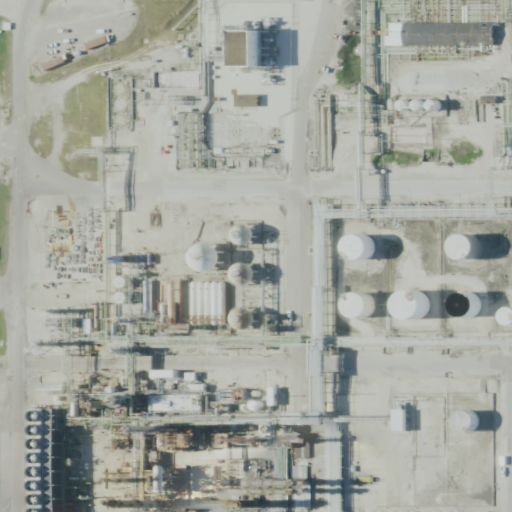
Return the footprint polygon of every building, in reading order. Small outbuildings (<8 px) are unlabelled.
[(409,24),(497,24),(497,45),(409,45),(409,24)] [(237,66),(237,31),(264,31),(264,66),(237,66)] [(258,94),(237,94),(237,107),(258,107),(258,94)] [(367,261),(375,241),(355,232),(346,252),(367,261)] [(456,259),(478,258),(478,235),(456,235),(456,259)] [(216,269),(218,245),(198,244),(196,268),(216,269)] [(370,267),(366,265),(363,261),(362,256),(362,252),(365,248),(369,245),(373,244),(378,245),(382,248),(384,252),(384,257),(383,262),(380,265),(375,267),(370,267)] [(478,268),(474,266),(471,262),(469,257),(470,253),(472,249),(476,246),(481,245),(486,246),(490,249),(492,253),(492,258),(491,263),(487,266),(483,268),(478,268)] [(248,287),(258,272),(243,262),(233,277),(248,287)] [(346,309),(365,321),(377,302),(357,290),(346,309)] [(426,318),(427,291),(402,290),(401,318),(426,318)] [(418,322),(416,318),(416,313),(418,309),(421,305),(425,302),(430,302),(434,302),(438,305),(442,308),(443,313),(443,318),(442,322),(439,326),(435,328),(430,329),(425,328),(421,326),(418,322)] [(371,326),(367,324),(363,320),(362,315),(363,311),(365,307),(369,304),(374,303),(379,304),(382,307),(385,311),(385,316),(383,321),(380,324),(376,326),(371,326)] [(477,325),(473,323),(469,320),(468,315),(469,310),(471,306),(475,304),(480,303),(484,304),(488,307),(491,311),(491,316),(489,320),(486,324),(482,326),(477,325)] [(240,310),(238,322),(243,323),(242,328),(248,329),(251,312),(240,310)] [(395,431),(406,431),(406,409),(395,410),(395,431)] [(402,436),(402,415),(412,415),(412,436),(402,436)] [(473,436),(470,433),(469,429),(470,424),(473,421),(477,419),(482,419),(485,422),(488,426),(488,430),(486,434),(482,437),(477,438),(473,436)]
